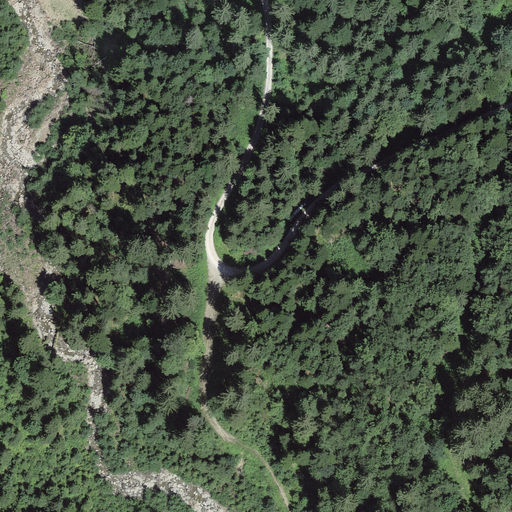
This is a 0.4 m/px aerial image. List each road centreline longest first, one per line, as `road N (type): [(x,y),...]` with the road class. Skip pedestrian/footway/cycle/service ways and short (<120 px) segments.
road 1 (track): [(511,130),(462,328),(453,398),(452,472),(468,488)]
road 2 (track): [(221,271),(268,262),(331,188),(511,108)]
road 3 (track): [(265,0),(268,83),(214,226),(221,271)]
road 4 (track): [(221,271),(206,348),(208,418),(272,466),(286,511)]
